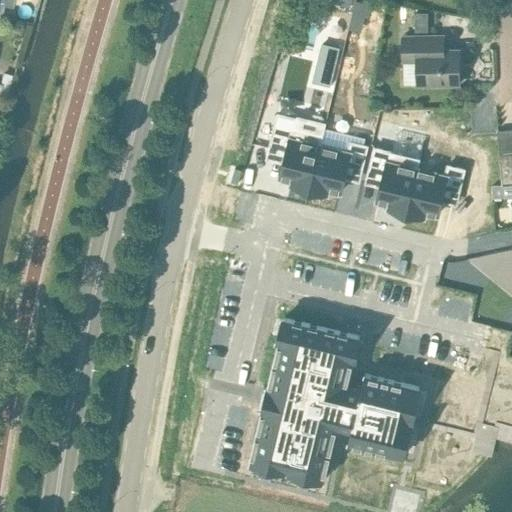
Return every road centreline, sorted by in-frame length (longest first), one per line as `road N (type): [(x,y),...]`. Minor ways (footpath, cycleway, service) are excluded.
road 1 (secondary): [(54,511),(102,250),(172,0)]
road 2 (unclassified): [(178,225),(126,511)]
road 3 (unclassified): [(242,0),(178,225)]
road 4 (residential): [(435,242),(267,202),(259,243)]
road 5 (residential): [(252,276),(234,370),(217,398),(200,469)]
road 6 (residential): [(252,276),(420,317)]
